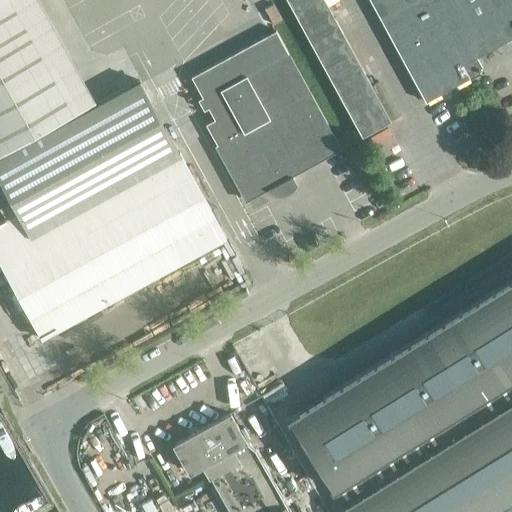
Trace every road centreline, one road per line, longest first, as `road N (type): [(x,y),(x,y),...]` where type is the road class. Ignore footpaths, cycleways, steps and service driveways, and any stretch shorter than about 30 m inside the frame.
road 1 (unclassified): [(511,171),(50,423)]
road 2 (unknown): [(141,0),(180,113),(278,296)]
